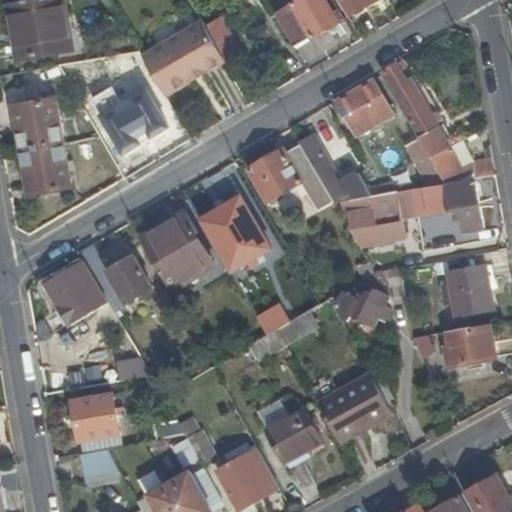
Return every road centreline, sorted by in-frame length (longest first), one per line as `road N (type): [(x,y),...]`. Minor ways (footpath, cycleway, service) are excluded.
road 1 (residential): [(5,278),(461,0)]
road 2 (residential): [(5,278),(47,511)]
road 3 (tertiary): [(342,511),(511,416)]
road 4 (residential): [(511,136),(489,0)]
